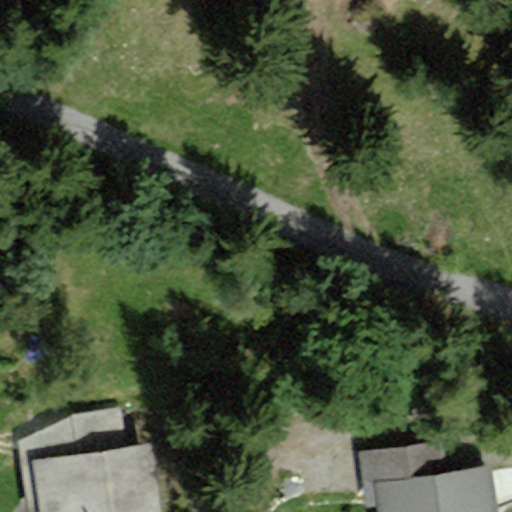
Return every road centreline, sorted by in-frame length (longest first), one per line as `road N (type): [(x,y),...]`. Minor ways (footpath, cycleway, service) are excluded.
road 1 (unclassified): [(511,280),(0,104)]
road 2 (track): [(88,424),(296,424),(470,408),(511,428)]
